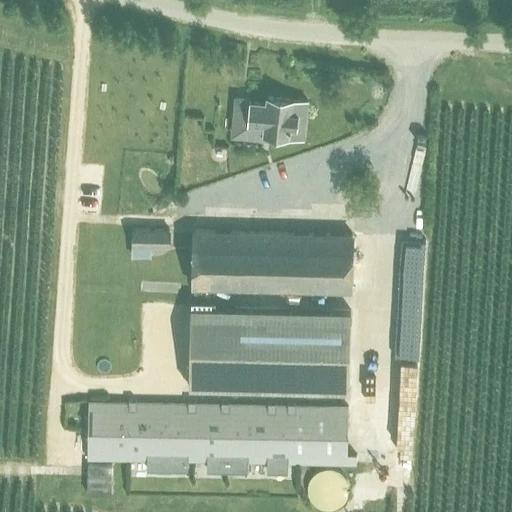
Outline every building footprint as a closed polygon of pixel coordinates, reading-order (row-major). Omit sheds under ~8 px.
[(301,138),(305,100),(292,99),(292,98),(267,95),(266,102),(249,101),(246,133),(289,137),(301,138)] [(168,245),(169,229),(133,228),(133,244),(168,245)] [(350,289),(352,233),(194,229),(193,286),(350,289)] [(124,258),(126,244),(111,241),(109,255),(124,258)] [(349,389),(350,309),(190,306),(188,386),(349,389)] [(88,401),(87,458),(346,463),(356,463),(356,455),(346,454),(347,406),(88,401)]
